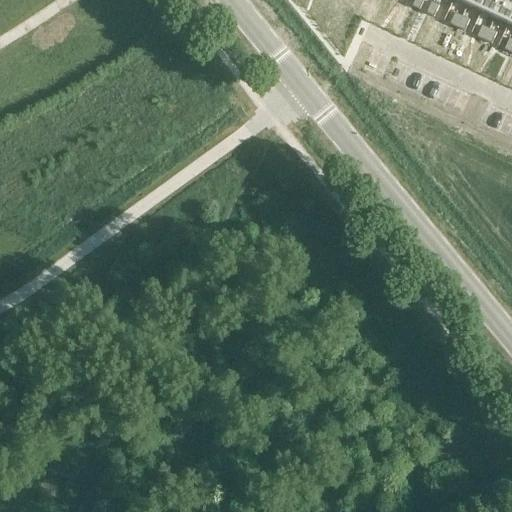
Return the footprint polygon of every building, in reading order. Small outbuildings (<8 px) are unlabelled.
[(424,0),(416,0),(413,8),(420,11),(425,0),(424,0)] [(469,0),(467,7),(481,14),(487,0),(469,0)] [(487,0),(481,14),(495,20),(504,0),(487,0)] [(511,0),(504,0),(495,20),(509,27),(511,19),(511,0)] [(432,4),(427,15),(434,18),(439,7),(432,4)] [(456,15),(451,26),(458,29),(463,18),(456,15)] [(463,18),(458,29),(465,33),(470,22),(463,18)] [(483,28),(478,39),(485,42),(490,31),(483,28)] [(490,31),(485,42),(492,45),(497,34),(490,31)]
